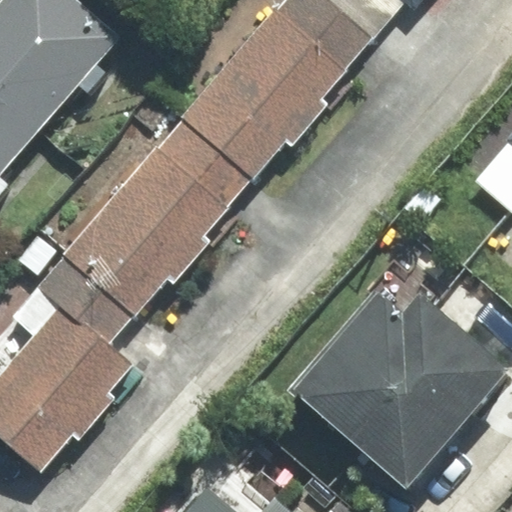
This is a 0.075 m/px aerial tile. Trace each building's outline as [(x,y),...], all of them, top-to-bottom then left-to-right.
[(120,76),(101,60),(122,35),(80,0),(6,0),(0,8),(0,206),(6,211),(23,191),(4,175),(80,85),(99,101),(120,76)] [(389,32),(352,0),(299,0),(19,323),(39,340),(0,384),(0,426),(50,470),(78,438),(86,445),(128,396),(120,390),(148,357),(127,339),(297,142),(309,152),(342,114),(329,102),(389,32)] [(410,0),(420,8),(426,0),(410,0)] [(391,262),(416,287),(318,390),(425,491),(511,400),(511,367),(440,299),(463,274),(419,232),(391,262)] [(279,511),(261,511),(234,488),(212,511),(303,511),(290,500),(279,511)]
